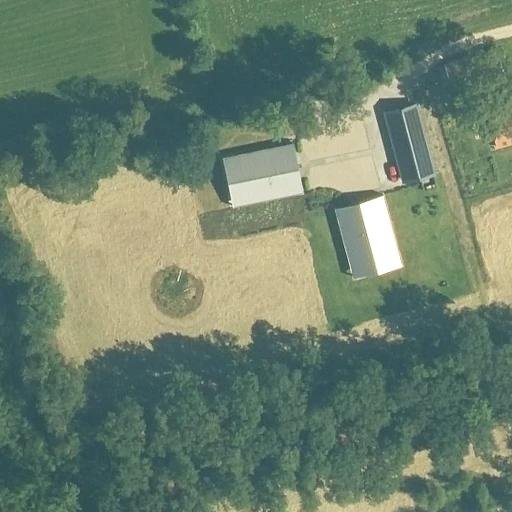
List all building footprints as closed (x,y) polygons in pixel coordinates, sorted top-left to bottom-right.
[(496,49),(445,63),(452,86),(502,72),(496,49)] [(511,98),(486,106),(497,146),(511,141),(511,98)] [(453,198),(495,190),(480,113),(439,121),(453,198)] [(421,122),(391,130),(404,179),(434,171),(421,122)] [(244,201),(299,190),(289,144),(235,155),(244,201)] [(387,205),(340,217),(354,272),(401,260),(387,205)]
